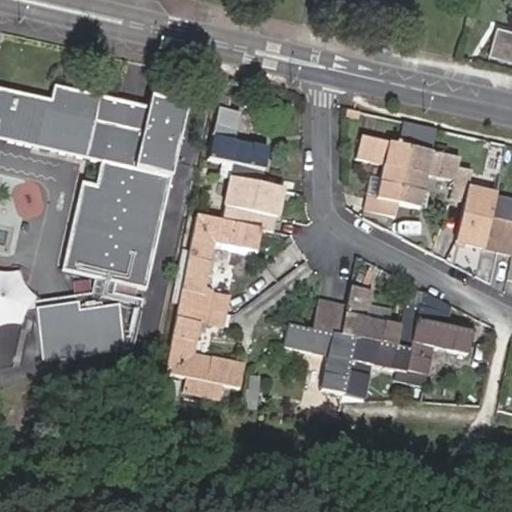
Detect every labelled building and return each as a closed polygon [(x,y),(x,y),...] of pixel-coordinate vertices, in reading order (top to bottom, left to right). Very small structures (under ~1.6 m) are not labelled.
[(511,32),(492,27),(484,58),(511,65),(511,32)] [(0,137),(98,161),(93,185),(79,182),(59,270),(92,278),(89,294),(69,295),(71,303),(32,308),(38,360),(119,348),(119,341),(133,340),(134,338),(142,301),(133,299),(113,294),(115,283),(136,288),(143,289),(185,105),(149,97),(146,109),(51,88),(48,103),(0,92),(0,137)] [(239,116),(219,112),(209,161),(233,166),(221,223),(197,218),(164,375),(186,380),(183,393),(219,401),(222,387),(237,390),(242,368),(189,357),(196,323),(225,329),(230,300),(204,295),(215,243),(247,250),(252,229),(263,231),(266,217),(278,220),(284,191),(262,186),(269,150),(234,142),(239,116)] [(405,120),(402,137),(435,145),(438,127),(405,120)] [(458,160),(359,138),(355,161),(382,167),(376,200),(366,198),(362,212),(393,220),(397,205),(419,209),(426,176),(452,182),(448,200),(464,204),(454,244),(511,256),(511,201),(467,192),(471,173),(456,170),(458,160)] [(133,299),(136,288),(115,283),(113,294),(133,299)] [(372,292),(349,288),(345,307),(317,301),(311,331),(285,327),(280,348),(326,356),(319,391),(342,395),(343,391),(365,395),(370,368),(405,374),(405,372),(426,376),(433,345),(468,352),(471,334),(446,329),(448,314),(418,308),(415,322),(402,319),(400,328),(367,321),(372,292)] [(119,341),(119,348),(132,346),(133,340),(119,341)]
